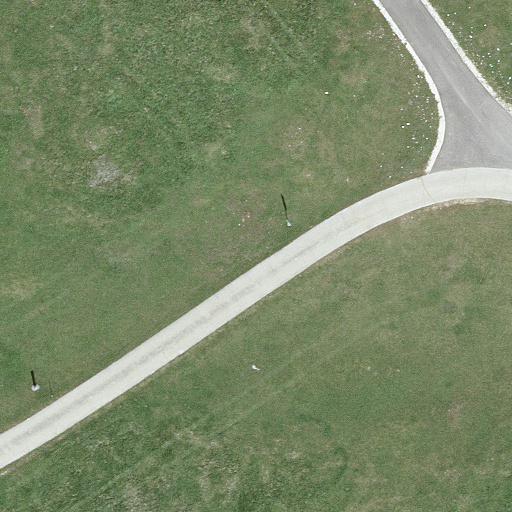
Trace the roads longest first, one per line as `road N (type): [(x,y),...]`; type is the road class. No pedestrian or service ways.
road 1 (unclassified): [(0,451),(320,238),(415,192),(478,181)]
road 2 (unclassified): [(397,0),(466,105),(478,181)]
